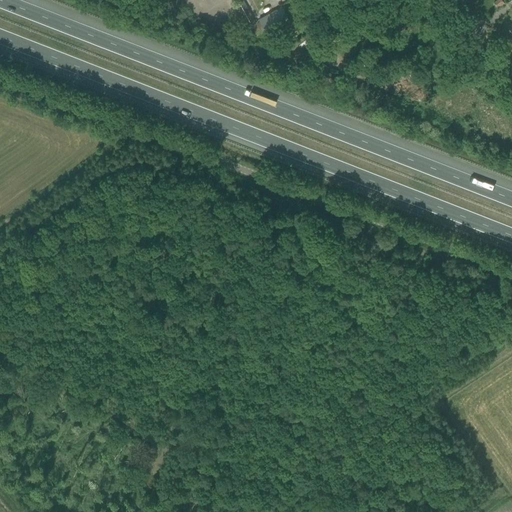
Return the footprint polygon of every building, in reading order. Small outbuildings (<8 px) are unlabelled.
[(241,16),(238,17),(244,29),(251,25),(255,23),(243,0),(235,4),(241,16)] [(501,0),(496,0),(493,2),(497,8),(504,4),(501,0)] [(255,23),(251,25),(259,39),(280,28),(283,33),(292,28),(290,23),(291,23),(282,6),(258,19),(259,21),(255,23)] [(285,72),(295,75),(296,71),(288,68),(288,66),(281,64),(279,70),(285,72)] [(316,84),(341,93),(344,85),(319,76),(316,84)] [(483,79),(475,84),(479,90),(487,85),(483,79)] [(466,126),(464,131),(470,134),(473,129),(466,126)]
